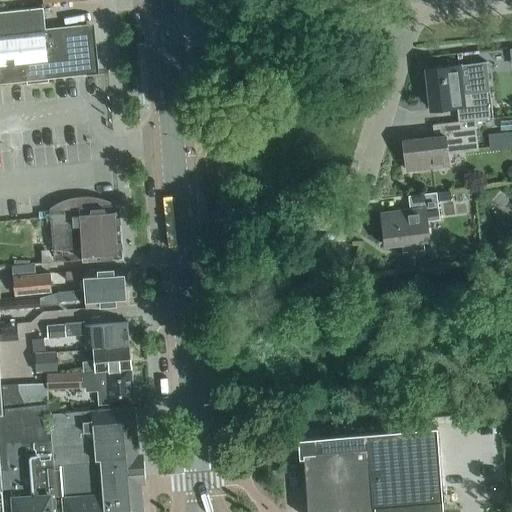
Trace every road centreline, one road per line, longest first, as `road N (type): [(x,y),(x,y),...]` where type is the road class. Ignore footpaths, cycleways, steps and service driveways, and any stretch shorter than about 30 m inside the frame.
road 1 (secondary): [(200,511),(165,45)]
road 2 (unclassified): [(165,45),(404,16)]
road 3 (residential): [(332,223),(351,221),(362,194),(406,44),(404,16)]
